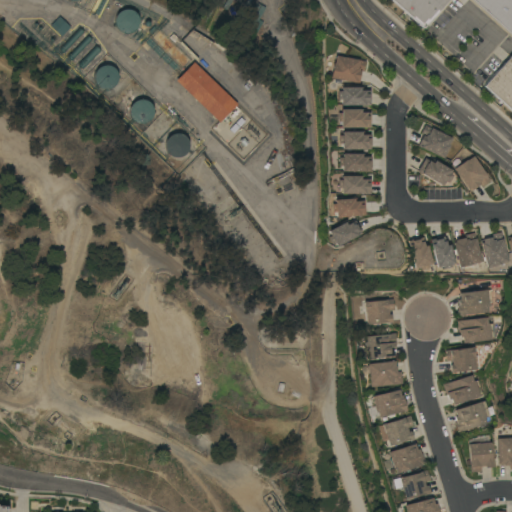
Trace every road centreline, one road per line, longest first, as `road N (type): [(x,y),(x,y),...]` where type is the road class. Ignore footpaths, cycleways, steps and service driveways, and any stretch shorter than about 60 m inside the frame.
road 1 (residential): [(418,83),(396,105),(394,203),(409,215),(511,210)]
road 2 (residential): [(429,315),(418,371),(460,511)]
road 3 (residential): [(123,503),(91,488),(0,474)]
road 4 (secondary): [(376,32),(379,50),(458,119)]
